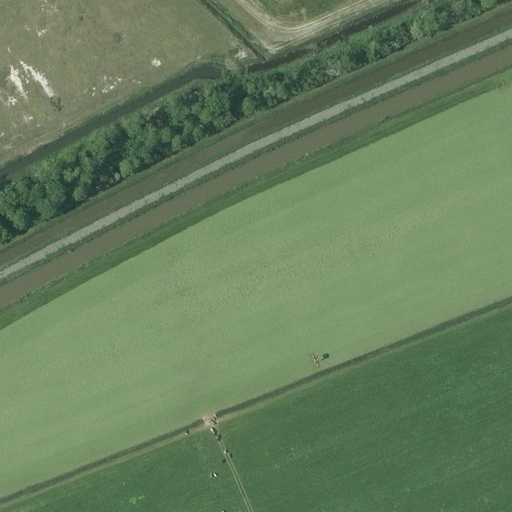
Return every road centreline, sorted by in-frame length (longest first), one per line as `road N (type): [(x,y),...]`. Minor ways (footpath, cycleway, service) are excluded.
road 1 (track): [(0,274),(258,144),(511,34)]
road 2 (track): [(370,0),(286,32),(238,0)]
